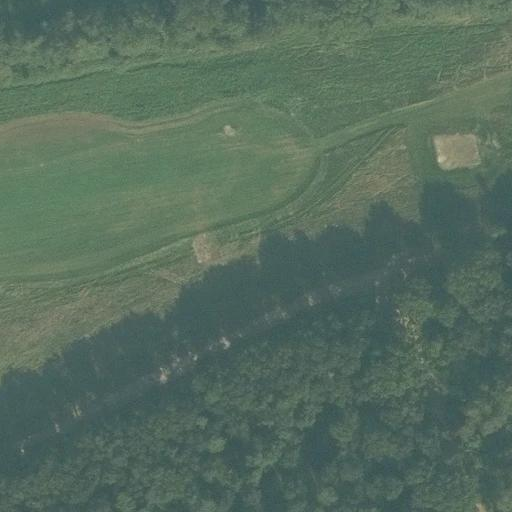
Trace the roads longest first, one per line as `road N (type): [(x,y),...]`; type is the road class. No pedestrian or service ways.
road 1 (track): [(0,459),(388,273),(511,240)]
road 2 (track): [(474,511),(388,273)]
